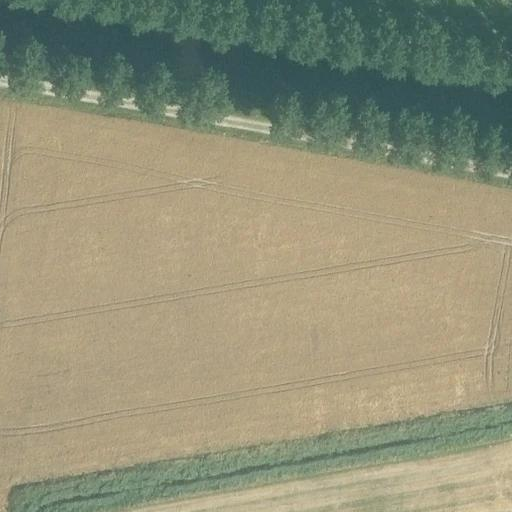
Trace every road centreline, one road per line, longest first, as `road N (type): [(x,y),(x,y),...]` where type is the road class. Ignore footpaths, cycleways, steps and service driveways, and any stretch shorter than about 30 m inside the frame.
road 1 (track): [(0,79),(511,171)]
road 2 (track): [(511,58),(189,0)]
